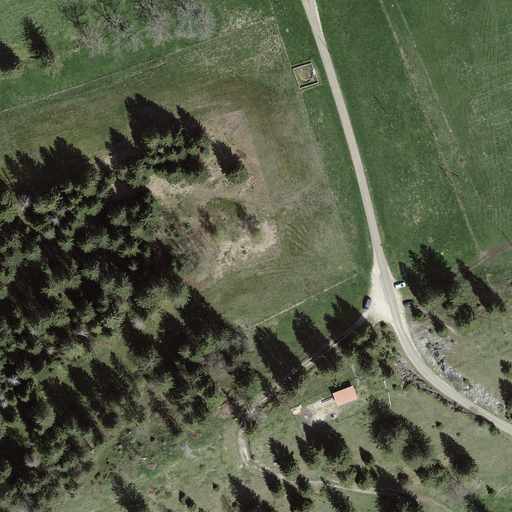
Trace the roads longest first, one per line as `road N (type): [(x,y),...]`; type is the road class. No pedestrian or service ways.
road 1 (unclassified): [(511,429),(441,386),(404,339),(306,0)]
road 2 (track): [(284,377),(255,421),(252,452),(277,476),(419,501),(440,511)]
road 3 (track): [(390,300),(284,377)]
